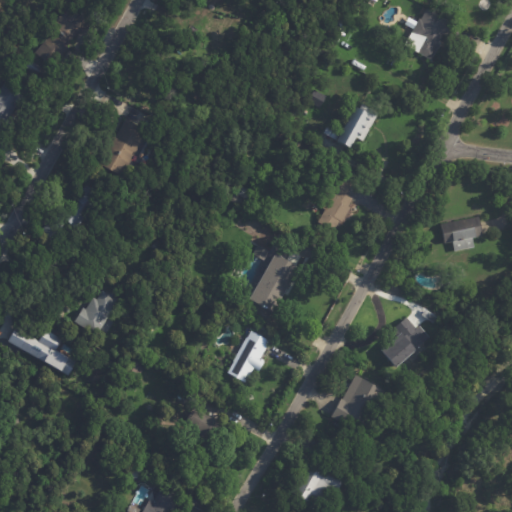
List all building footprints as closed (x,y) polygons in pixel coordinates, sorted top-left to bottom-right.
[(96,14),(68,47),(71,50),(55,68),(36,51),(55,29),(51,26),(61,15),(70,5),(80,14),(87,5),(96,14)] [(452,27),(445,38),(436,33),(431,42),(434,44),(425,59),(398,44),(413,17),(415,18),(421,7),(453,25),(452,27)] [(29,61),(40,68),(36,74),(25,67),(29,61)] [(371,61),(382,67),(380,72),(368,66),(371,61)] [(8,127),(5,131),(0,127),(0,89),(6,80),(29,95),(8,127)] [(315,93),(326,98),(320,108),(310,103),(315,93)] [(348,144),(339,139),(357,106),(361,108),(363,104),(379,113),(364,141),(357,137),(352,146),(348,144)] [(127,119),(141,127),(139,131),(146,135),(124,176),(99,162),(113,136),(116,138),(126,119),(127,119)] [(280,129),(277,135),(269,131),(272,124),(280,129)] [(279,137),(283,129),(288,132),(284,139),(279,137)] [(354,182),(347,195),(354,199),(349,206),(351,207),(343,222),(341,221),(334,231),(319,222),(326,210),(321,207),(317,214),(311,210),(315,204),(319,207),(334,183),(327,179),(333,169),(339,173),(341,171),(356,180),(354,182)] [(58,245),(56,248),(39,232),(59,211),(64,216),(79,201),(75,197),(87,184),(96,194),(94,196),(100,202),(58,245)] [(238,185),(253,193),(249,200),(235,193),(238,185)] [(227,191),(244,200),(241,205),(224,196),(227,191)] [(237,211),(226,233),(210,224),(221,202),(238,211),(237,211)] [(474,222),(477,235),(466,238),(468,246),(448,251),(446,241),(438,243),(434,224),(473,216),(474,222)] [(280,256),(301,268),(276,313),(252,299),(277,255),(280,256)] [(75,322),(84,308),(86,310),(94,297),(97,300),(103,291),(117,300),(111,310),(112,311),(107,319),(114,323),(107,334),(101,330),(97,336),(75,322)] [(426,318),(422,316),(426,310),(438,317),(434,323),(426,318)] [(407,319),(416,330),(419,327),(429,339),(416,351),(397,369),(381,351),(396,338),(390,332),(405,318),(407,319)] [(151,324),(154,319),(161,322),(158,327),(151,324)] [(6,342),(67,375),(74,361),(53,350),(60,338),(43,330),(38,340),(14,327),(6,342)] [(269,344),(263,355),(265,355),(249,384),(228,373),(251,331),(270,342),(269,344)] [(121,380),(136,356),(147,362),(138,378),(134,376),(129,384),(121,380)] [(335,419),(332,417),(342,399),(343,400),(357,376),(386,393),(367,426),(351,417),(346,426),(335,419)] [(204,415),(222,424),(211,444),(213,445),(207,455),(211,457),(204,469),(181,456),(193,433),(196,435),(197,433),(197,428),(187,422),(194,409),(204,415)] [(128,422),(140,428),(136,435),(125,428),(128,422)] [(0,435),(4,427),(10,429),(5,442),(0,439),(0,435)] [(169,458),(174,455),(177,461),(171,464),(169,458)] [(336,474),(346,480),(337,497),(332,495),(328,503),(320,499),(315,510),(297,501),(299,497),(292,493),(307,464),(330,476),(332,472),(336,474)] [(174,498),(166,511),(134,511),(142,499),(146,501),(155,485),(175,496),(174,498)]
